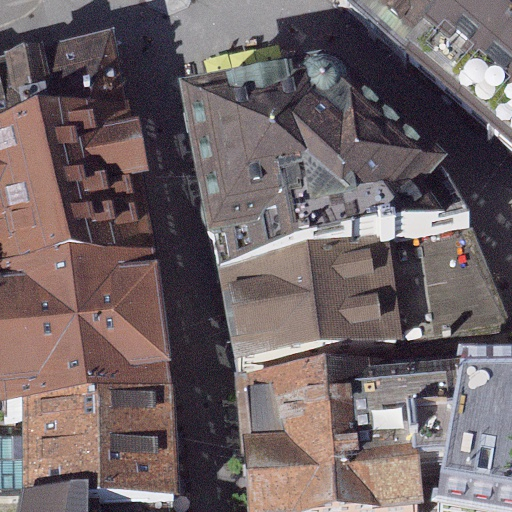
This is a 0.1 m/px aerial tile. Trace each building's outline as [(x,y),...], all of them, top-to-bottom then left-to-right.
[(302,0),(377,66),(435,0),(302,0)] [(511,0),(435,0),(377,66),(511,184),(511,0)] [(105,47),(0,81),(0,152),(121,119),(105,47)] [(303,71),(181,103),(200,263),(212,261),(218,293),(379,257),(467,243),(430,193),(303,71)] [(121,119),(0,152),(0,287),(149,278),(121,119)] [(218,293),(228,386),(396,367),(511,349),(511,326),(467,243),(379,257),(218,293)] [(0,424),(17,425),(158,415),(149,278),(0,287),(0,424)] [(428,511),(457,379),(230,403),(237,511),(428,511)] [(511,511),(511,386),(457,379),(428,511),(511,511)] [(178,511),(158,415),(17,425),(18,462),(0,463),(0,511),(178,511)]
